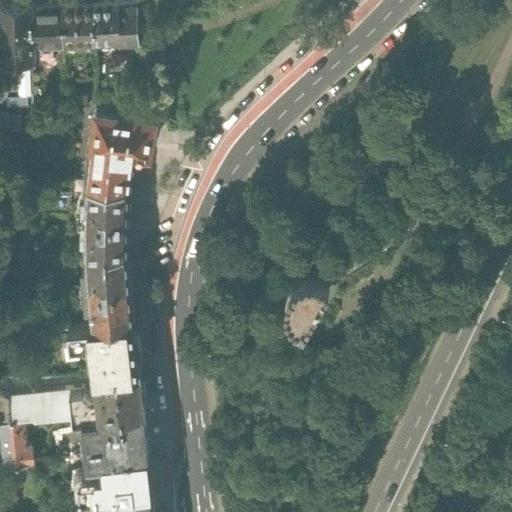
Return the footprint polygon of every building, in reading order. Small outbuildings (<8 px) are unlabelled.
[(33,0),(0,0),(0,6),(2,50),(16,49),(16,53),(36,53),(36,43),(35,35),(34,0),(33,0)] [(64,0),(43,0),(34,0),(35,35),(54,34),(66,33),(64,0)] [(93,0),(64,0),(66,33),(95,32),(93,0)] [(93,0),(95,32),(121,31),(122,31),(120,0),(93,0)] [(138,0),(120,0),(122,31),(121,31),(121,34),(133,33),(140,33),(138,0)] [(121,31),(95,32),(96,45),(134,44),(133,33),(121,34),(121,31)] [(54,34),(35,35),(36,43),(54,42),(54,34)] [(87,86),(78,85),(76,101),(85,103),(87,86)] [(155,111),(97,103),(93,136),(88,176),(129,179),(133,142),(150,144),(155,111)] [(129,179),(88,176),(87,191),(83,191),(82,232),(86,232),(86,247),(127,245),(127,211),(129,179)] [(304,303),(305,303),(330,263),(330,262),(342,253),(353,244),(364,237),(387,224),(383,218),(359,231),(348,239),(344,233),(334,240),(335,242),(317,255),(314,254),(311,254),(307,255),(304,255),(301,257),(298,258),(295,261),(293,263),(291,266),(289,269),(288,272),(287,276),(287,280),(287,283),(288,286),(289,290),(291,293),(293,296),(297,299),(292,326),(296,342),(303,340),(300,325),(304,303)] [(127,245),(86,247),(87,262),(83,262),(87,299),(92,299),(93,317),(133,313),(130,278),(127,245)] [(93,317),(69,319),(71,335),(83,334),(92,340),(94,367),(139,362),(133,313),(93,317)] [(69,319),(56,320),(58,337),(71,335),(69,319)] [(139,362),(94,367),(98,391),(90,392),(89,390),(84,386),(69,388),(72,413),(82,412),(143,406),(139,362)] [(69,388),(7,394),(6,395),(8,396),(10,420),(24,419),(72,413),(69,388)] [(0,421),(10,420),(8,396),(6,395),(0,392),(0,421)] [(143,406),(82,412),(87,456),(103,454),(148,450),(143,406)] [(10,420),(0,421),(4,465),(31,462),(30,444),(26,444),(24,419),(10,420)] [(148,450),(103,454),(105,472),(79,475),(81,491),(82,491),(151,484),(148,450)] [(502,457),(475,464),(481,487),(508,480),(502,457)] [(73,472),(62,473),(63,494),(75,493),(73,472)] [(154,511),(151,484),(82,491),(84,507),(110,504),(110,511),(154,511)]
